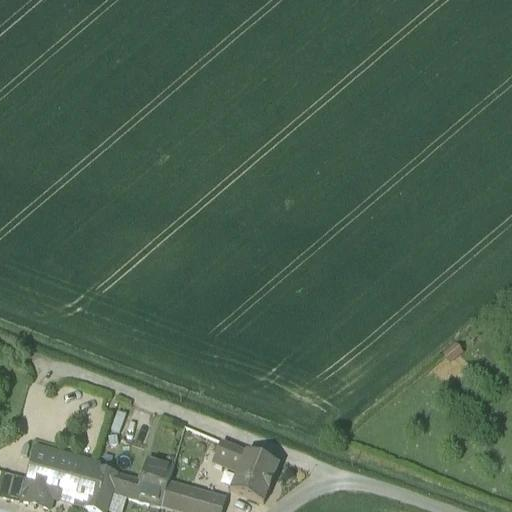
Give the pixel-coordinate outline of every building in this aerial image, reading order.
[(215,464),(240,474),(246,458),(221,448),(215,464)] [(48,511),(52,502),(83,511),(94,472),(95,470),(38,454),(24,506),(44,511),(48,511)] [(231,496),(263,509),(279,471),(246,458),(240,474),(231,496)] [(141,486),(94,472),(83,511),(108,511),(113,498),(159,511),(160,511),(161,511),(168,488),(173,470),(148,462),(141,486)] [(0,491),(0,500),(19,505),(25,484),(4,478),(0,491)] [(223,511),(226,504),(168,488),(161,511),(160,511),(223,511)]
